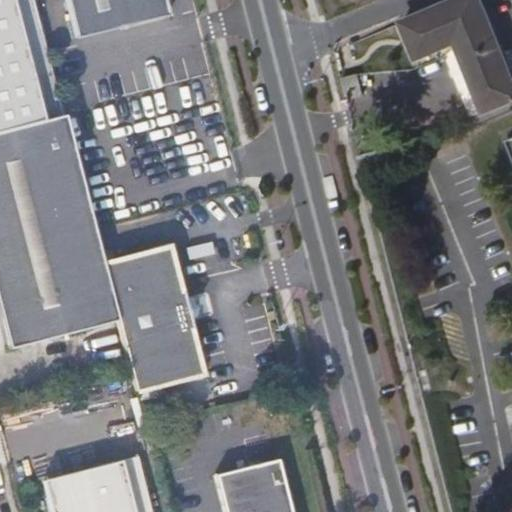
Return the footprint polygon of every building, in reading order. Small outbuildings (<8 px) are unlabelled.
[(0,0),(0,131),(57,117),(27,0),(0,0)] [(65,0),(76,41),(162,20),(168,11),(165,0),(65,0)] [(511,76),(480,0),(457,0),(402,22),(416,56),(456,41),(484,109),(511,97),(511,76)] [(0,311),(10,349),(118,321),(104,265),(96,231),(67,122),(65,115),(57,117),(0,131),(0,311)] [(382,194),(373,196),(378,215),(387,212),(382,194)] [(132,374),(137,373),(141,389),(184,378),(185,381),(203,377),(196,350),(197,347),(190,320),(183,315),(181,306),(184,300),(178,272),(176,273),(169,245),(151,249),(152,253),(104,265),(118,321),(120,328),(130,365),(132,374)] [(130,365),(120,328),(67,341),(76,379),(130,365)] [(136,390),(141,389),(137,373),(132,374),(136,390)] [(151,511),(138,457),(60,477),(47,498),(50,511),(151,511)] [(289,511),(277,460),(215,476),(223,511),(289,511)]
